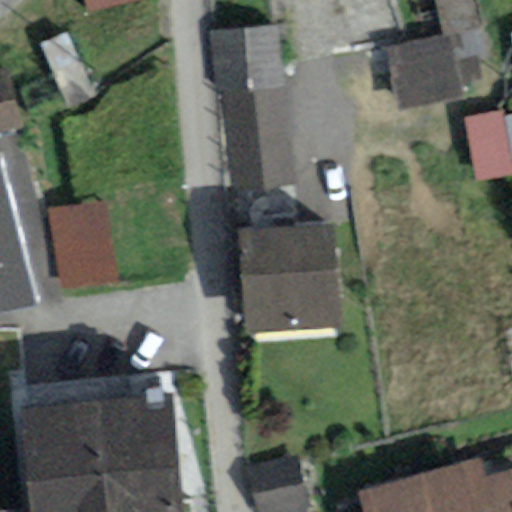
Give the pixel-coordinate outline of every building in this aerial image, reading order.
[(86,0),(88,8),(129,0),(86,0)] [(280,24),(210,31),(216,95),(223,93),(232,188),(296,182),(280,24)] [(449,29),(331,59),(338,88),(390,75),(398,106),(465,89),(449,29)] [(8,68),(0,69),(0,133),(21,129),(8,68)] [(471,115),(485,176),(511,170),(511,130),(507,107),(471,115)] [(1,155),(0,154),(0,305),(37,296),(1,155)] [(332,219),(240,224),(246,329),(339,324),(332,219)] [(186,511),(175,386),(24,399),(33,511),(186,511)] [(302,454),(248,468),(259,511),(308,511),(307,508),(315,506),(302,454)] [(480,455),(360,487),(367,511),(511,511),(511,466),(484,474),(480,455)]
